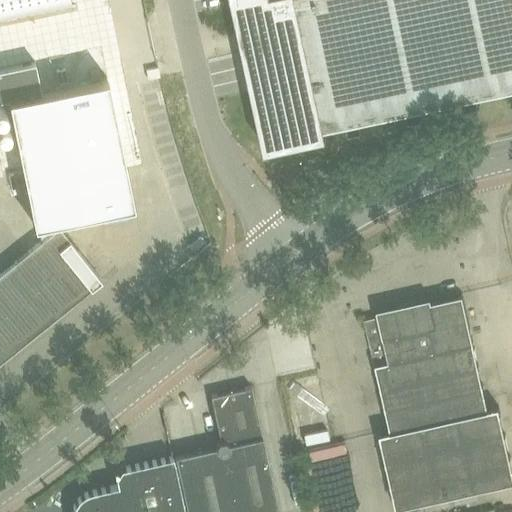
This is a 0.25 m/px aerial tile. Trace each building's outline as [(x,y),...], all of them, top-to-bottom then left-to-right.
[(70,0),(0,0),(0,20),(72,6),(70,0)] [(323,129),(348,123),(359,121),(408,110),(419,108),(465,98),(476,96),(511,88),(511,0),(233,0),(234,4),(264,141),(267,141),(268,146),(265,146),(265,148),(327,135),(327,133),(324,134),(323,129)] [(30,248),(0,272),(0,360),(59,312),(101,279),(78,249),(58,225),(55,228),(54,220),(133,203),(107,77),(41,91),(34,61),(0,68),(0,99),(8,98),(34,224),(36,223),(39,240),(30,248)] [(29,203),(25,181),(17,183),(22,204),(29,203)] [(377,309),(379,317),(365,320),(375,364),(376,364),(390,429),(380,432),(397,505),(511,479),(511,462),(499,405),(489,407),(474,347),(462,294),(431,301),(430,297),(377,309)] [(279,511),(251,385),(210,395),(220,440),(218,440),(216,444),(216,445),(174,455),(182,489),(186,511),(279,511)] [(184,511),(173,455),(171,455),(172,456),(125,466),(116,480),(117,484),(92,489),(87,491),(83,493),(80,496),(77,499),(74,503),(73,507),(72,511),(71,511),(184,511)]
